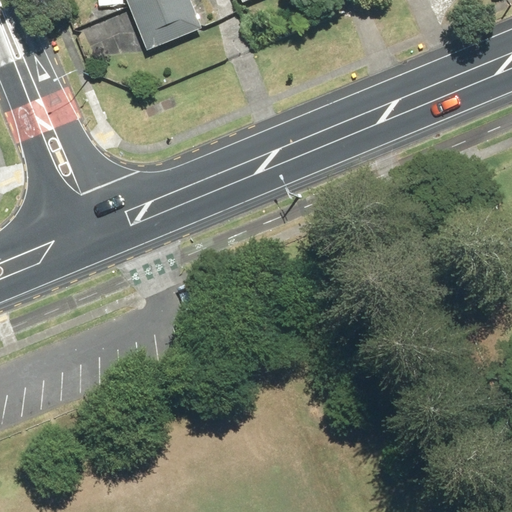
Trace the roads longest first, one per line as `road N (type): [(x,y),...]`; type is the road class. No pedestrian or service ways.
road 1 (primary): [(91,233),(511,61)]
road 2 (tertiary): [(0,14),(91,233)]
